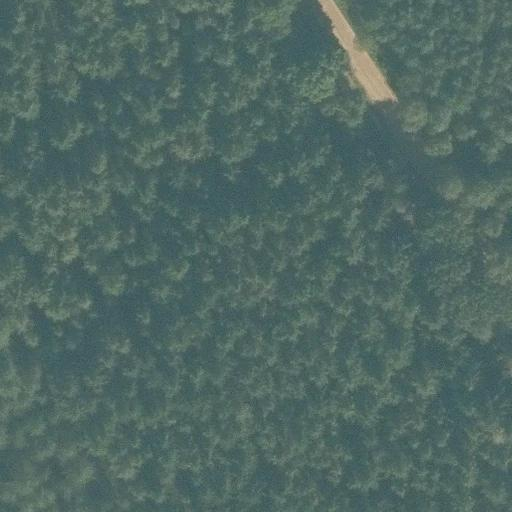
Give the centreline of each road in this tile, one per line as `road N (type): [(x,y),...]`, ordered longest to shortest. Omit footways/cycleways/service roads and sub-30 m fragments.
road 1 (unclassified): [(511,307),(311,0)]
road 2 (track): [(136,511),(0,302)]
